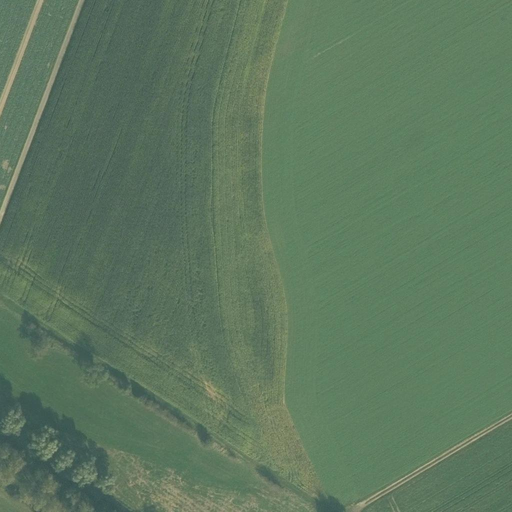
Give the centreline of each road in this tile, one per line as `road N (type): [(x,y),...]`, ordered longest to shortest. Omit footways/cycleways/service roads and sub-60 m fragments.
road 1 (track): [(511,415),(347,511),(325,511),(0,300)]
road 2 (unclassified): [(80,0),(0,215)]
